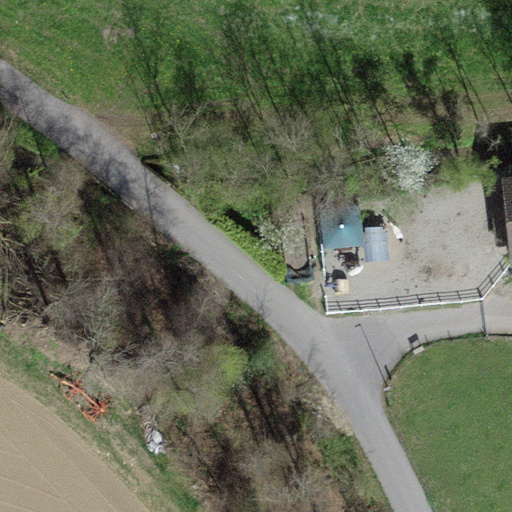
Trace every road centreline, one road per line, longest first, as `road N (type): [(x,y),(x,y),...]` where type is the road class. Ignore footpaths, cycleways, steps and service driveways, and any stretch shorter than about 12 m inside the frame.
road 1 (residential): [(0,96),(118,169),(320,348),(357,398),(410,511)]
road 2 (track): [(511,325),(320,348)]
